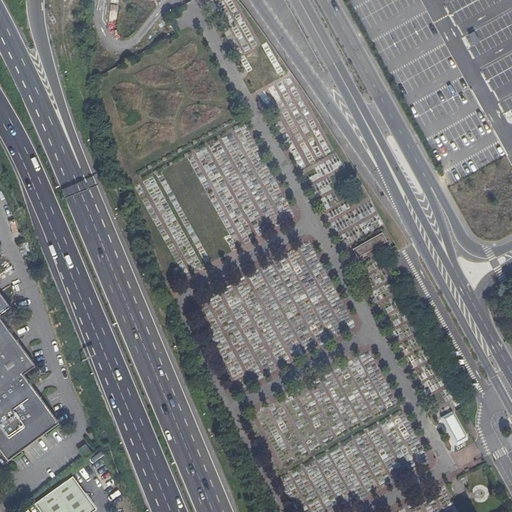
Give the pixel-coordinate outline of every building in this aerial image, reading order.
[(511,0),(417,0),(510,167),(511,166),(511,0)] [(381,234),(351,250),(356,259),(386,242),(381,234)] [(0,454),(6,463),(25,449),(57,425),(36,396),(21,377),(33,368),(19,348),(0,322),(0,318),(10,310),(0,297),(0,454)] [(454,414),(446,418),(458,439),(466,435),(454,414)] [(91,455),(83,446),(76,451),(84,461),(91,455)] [(59,487),(44,498),(34,505),(38,511),(92,511),(95,511),(79,489),(71,478),(59,487)]
